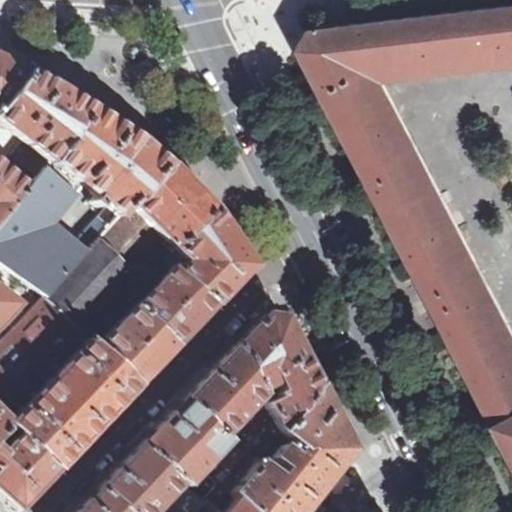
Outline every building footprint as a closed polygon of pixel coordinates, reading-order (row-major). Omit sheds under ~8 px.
[(511,4),(306,29),(296,48),(415,277),(429,304),(442,329),(486,417),(496,436),(511,465),(511,4)] [(0,104),(3,106),(30,71),(0,56),(0,104)] [(0,121),(50,161),(92,108),(30,71),(3,106),(0,110),(0,121)] [(119,214),(166,164),(136,136),(92,108),(50,161),(41,171),(0,222),(0,266),(43,296),(109,225),(100,217),(73,246),(49,226),(83,185),(96,196),(92,202),(98,207),(103,201),(119,214)] [(0,222),(41,171),(36,167),(24,181),(0,160),(0,222)] [(160,258),(210,208),(166,164),(119,214),(150,242),(156,247),(152,251),(160,258)] [(170,267),(210,304),(248,266),(210,208),(160,258),(170,267)] [(109,225),(43,296),(73,325),(74,326),(150,242),(119,214),(109,225)] [(134,306),(174,343),(210,304),(170,267),(134,306)] [(0,326),(17,307),(20,304),(0,289),(0,326)] [(27,314),(0,342),(0,399),(2,401),(55,343),(73,325),(43,296),(27,314)] [(96,346),(135,384),(174,343),(134,306),(96,346)] [(262,314),(234,344),(259,388),(273,380),(280,394),(265,402),(273,418),(279,431),(315,384),(280,316),(262,314)] [(16,430),(55,469),(135,384),(96,346),(74,326),(73,325),(55,343),(69,357),(63,365),(58,359),(52,366),(57,371),(8,422),(16,430)] [(259,388),(234,344),(183,399),(221,434),(261,391),(259,388)] [(299,511),(349,449),(315,384),(279,431),(302,449),(300,452),(294,449),(292,452),(280,444),(269,457),(282,467),(275,476),(244,452),(243,454),(228,471),(219,481),(234,497),(247,511),(299,511)] [(221,434),(183,399),(138,445),(178,481),(183,485),(226,439),(221,434)] [(258,437),(267,444),(275,434),(276,435),(279,431),(273,418),(258,437)] [(16,430),(0,447),(0,495),(16,510),(55,469),(16,430)] [(228,471),(243,454),(232,444),(216,461),(228,471)] [(178,481),(138,445),(98,487),(124,511),(148,511),(174,485),(178,481)] [(191,492),(201,501),(205,498),(216,484),(207,473),(191,492)] [(192,511),(201,501),(191,492),(183,485),(178,481),(174,485),(184,494),(167,511),(192,511)] [(124,511),(98,487),(73,511),(124,511)] [(247,511),(234,497),(222,511),(247,511)] [(201,501),(192,511),(212,511),(209,509),(213,505),(205,498),(201,501)]
